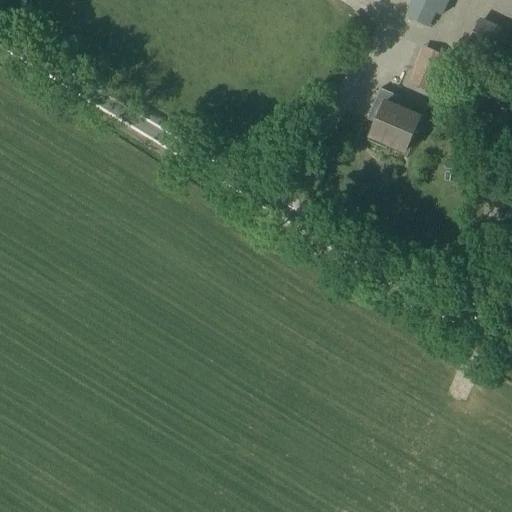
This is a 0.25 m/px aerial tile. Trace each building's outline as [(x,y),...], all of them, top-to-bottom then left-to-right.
[(448,0),(407,0),(412,2),(405,17),(428,27),(435,13),(441,16),(448,0)] [(467,44),(489,55),(498,32),(476,22),(467,44)] [(485,63),(511,75),(511,38),(500,33),(485,63)] [(430,93),(437,78),(441,70),(417,59),(407,82),(430,93)] [(388,146),(405,153),(420,118),(395,107),(399,98),(381,90),(371,112),(379,116),(368,142),(386,150),(388,146)]
